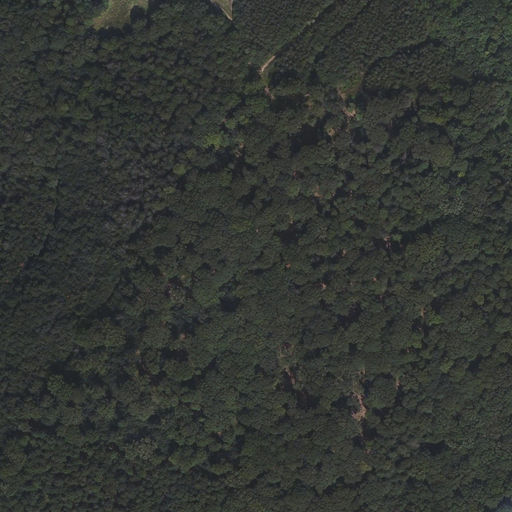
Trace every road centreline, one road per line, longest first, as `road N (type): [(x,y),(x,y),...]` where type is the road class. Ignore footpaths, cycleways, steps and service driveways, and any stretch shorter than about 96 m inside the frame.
road 1 (track): [(0,454),(246,90)]
road 2 (track): [(251,485),(246,90)]
road 3 (track): [(35,425),(251,485)]
road 4 (track): [(252,80),(374,196)]
